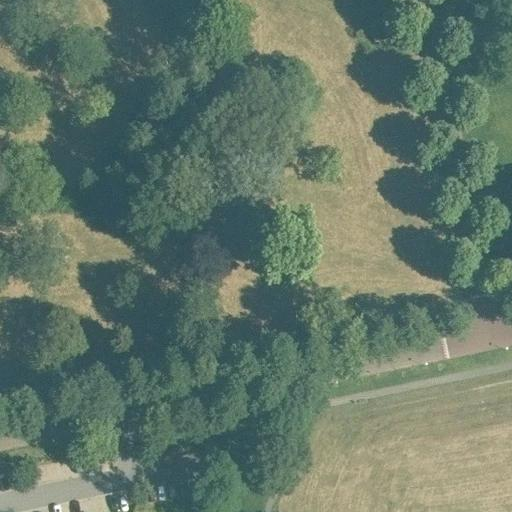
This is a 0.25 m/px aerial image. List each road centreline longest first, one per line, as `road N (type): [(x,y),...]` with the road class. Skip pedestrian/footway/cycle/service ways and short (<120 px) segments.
road 1 (unclassified): [(0,438),(487,338)]
road 2 (residential): [(487,338),(413,0)]
